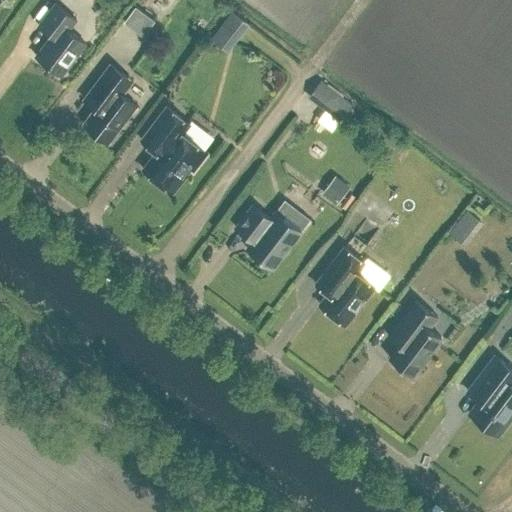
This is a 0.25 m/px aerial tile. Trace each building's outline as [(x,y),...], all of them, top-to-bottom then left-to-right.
[(68,29),(76,18),(55,2),(39,24),(51,34),(36,55),(61,74),(85,42),(68,29)] [(232,11),(211,38),(224,48),(245,21),(232,11)] [(110,63),(83,98),(95,106),(83,122),(109,142),(137,105),(122,94),(132,80),(110,63)] [(308,118),(322,128),(338,107),(324,96),(308,118)] [(151,159),(140,174),(171,199),(190,175),(191,177),(205,158),(181,140),(189,129),(164,110),(136,147),(151,159)] [(374,138),(390,150),(398,140),(382,127),(374,138)] [(253,204),(236,226),(253,239),(247,247),(272,267),(300,230),(275,211),(270,217),(253,204)] [(477,218),(466,209),(448,231),(459,239),(477,218)] [(319,303),(345,322),(374,284),(356,271),(364,261),(344,246),(327,268),(339,278),(319,303)] [(416,299),(388,335),(399,343),(389,357),(412,374),(441,335),(429,326),(437,315),(416,299)] [(470,413),(496,433),(499,429),(501,430),(509,420),(507,418),(511,411),(511,384),(511,367),(495,355),(468,391),(480,400),(470,413)]
